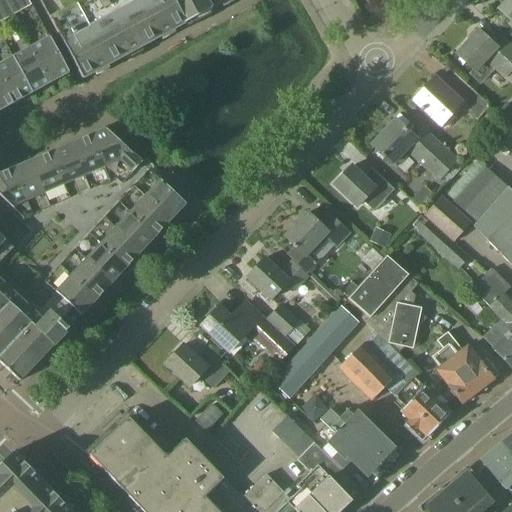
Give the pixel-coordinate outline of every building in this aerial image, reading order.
[(13,16),(4,0),(0,0),(0,9),(5,20),(13,16)] [(4,0),(13,16),(20,12),(14,0),(4,0)] [(82,0),(49,18),(74,65),(82,80),(229,0),(82,0)] [(511,0),(506,0),(498,9),(511,21),(511,23),(510,26),(511,28),(511,0)] [(475,71),(473,74),(482,83),(496,69),(506,78),(511,70),(511,46),(504,39),(497,48),(479,31),(457,54),(475,71)] [(49,38),(31,48),(50,83),(68,73),(49,38)] [(32,93),(50,83),(31,48),(13,58),(32,93)] [(13,58),(0,64),(0,77),(14,103),(32,93),(13,58)] [(0,110),(14,103),(0,77),(0,110)] [(463,83),(452,95),(435,78),(413,101),(440,127),(461,106),(477,121),(489,108),(463,83)] [(395,120),(371,146),(392,166),(406,151),(437,180),(455,161),(423,132),(416,140),(395,120)] [(111,127),(10,171),(0,174),(0,392),(1,393),(5,397),(81,316),(189,200),(111,127)] [(351,167),(333,185),(356,207),(363,201),(373,210),(392,190),(371,169),(362,178),(351,167)] [(473,226),(487,240),(511,265),(511,191),(507,187),(473,226)] [(423,218),(454,245),(470,226),(439,200),(423,218)] [(286,256),(291,262),(303,273),(312,263),(305,256),(324,236),(336,247),(348,234),(328,215),(318,225),(307,214),(285,237),(295,247),(286,256)] [(369,276),(344,304),(375,333),(378,335),(388,344),(391,345),(398,351),(402,347),(411,349),(415,329),(424,318),(418,313),(419,309),(393,303),(403,292),(409,292),(416,284),(386,257),(369,276)] [(303,273),(291,262),(280,274),(265,259),(246,278),(271,301),(286,285),(294,292),(308,277),(303,273)] [(489,308),(488,309),(501,322),(483,339),(492,348),(491,349),(511,370),(511,305),(502,295),(510,288),(492,270),(471,290),(489,308)] [(295,347),(285,338),(266,320),(246,302),(231,319),(219,308),(201,327),(229,354),(246,335),(279,366),(295,347)] [(280,305),(266,320),(285,338),(299,323),(280,305)] [(271,384),(288,400),(359,324),(340,307),(271,384)] [(375,333),(363,345),(339,369),(371,400),(384,387),(394,397),(413,377),(417,373),(378,335),(375,333)] [(437,343),(442,350),(432,358),(440,368),(435,372),(462,404),(494,380),(467,348),(461,352),(448,335),(437,343)] [(189,389),(199,378),(213,391),(229,373),(211,357),(203,365),(183,347),(165,366),(189,389)] [(399,412),(409,421),(404,426),(422,443),(426,438),(427,439),(429,436),(431,438),(438,430),(436,429),(442,423),(443,424),(450,417),(449,416),(451,414),(413,377),(394,397),(404,407),(399,412)] [(330,381),(301,406),(313,419),(342,394),(330,381)] [(194,422),(206,433),(223,415),(211,404),(194,422)] [(373,484),(387,469),(386,468),(401,454),(357,411),(352,416),(347,412),(339,419),(330,410),(320,420),(334,435),(327,443),(337,454),(331,460),(342,471),(351,462),(373,484)] [(272,433),(281,442),(295,427),(286,418),(272,433)] [(276,511),(289,501),(266,476),(241,500),(185,440),(165,458),(128,419),(93,452),(150,511),(276,511)] [(304,436),(295,427),(281,442),(289,451),(304,436)] [(511,434),(500,445),(511,459),(511,434)] [(289,451),(298,460),(313,445),(304,436),(289,451)] [(296,487),(300,491),(300,490),(321,511),(341,511),(352,502),(330,479),(333,475),(339,481),(346,475),(315,443),(313,445),(298,460),(296,461),(309,475),(296,487)] [(511,505),(508,509),(511,511),(511,459),(500,445),(480,463),(511,499),(511,505)] [(70,511),(13,453),(0,465),(0,511),(70,511)] [(494,511),(463,476),(425,510),(426,511),(494,511)] [(321,511),(300,490),(300,491),(289,501),(276,511),(321,511)]
